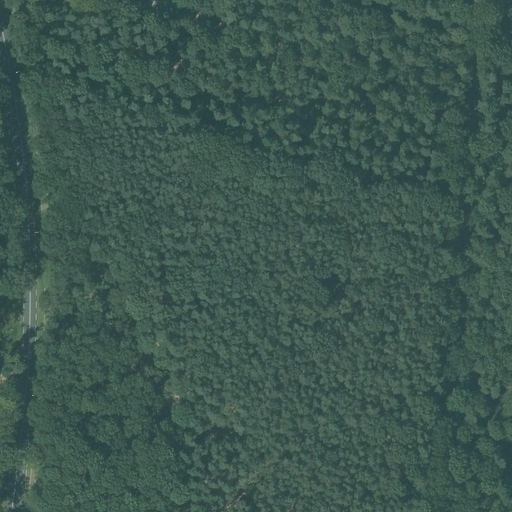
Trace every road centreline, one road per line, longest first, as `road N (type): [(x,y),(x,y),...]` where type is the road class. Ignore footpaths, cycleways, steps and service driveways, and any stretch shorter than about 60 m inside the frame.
road 1 (unclassified): [(444,511),(471,0)]
road 2 (primary): [(11,511),(28,347),(28,242),(0,23)]
